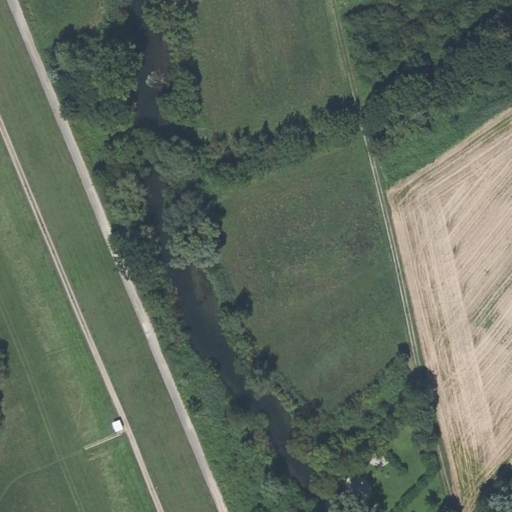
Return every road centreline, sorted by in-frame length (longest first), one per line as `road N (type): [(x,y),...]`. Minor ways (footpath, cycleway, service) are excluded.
road 1 (track): [(222,511),(9,0)]
road 2 (track): [(454,511),(333,0)]
road 3 (track): [(0,125),(160,511)]
